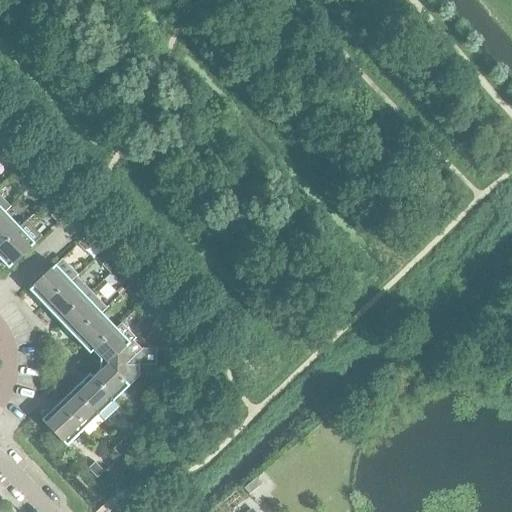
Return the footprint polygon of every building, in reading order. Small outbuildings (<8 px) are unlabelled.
[(0,158),(7,166),(14,160),(6,151),(0,156),(0,158)] [(29,189),(36,182),(27,173),(20,180),(29,189)] [(37,198),(44,191),(36,182),(29,189),(37,198)] [(0,215),(4,212),(11,205),(0,193),(0,215)] [(57,223),(66,214),(59,207),(50,216),(57,223)] [(0,247),(20,229),(4,212),(0,215),(0,247)] [(20,258),(42,237),(27,222),(20,229),(0,247),(0,258),(2,263),(8,269),(13,265),(21,262),(20,258)] [(84,251),(93,242),(87,236),(77,244),(84,251)] [(110,274),(117,267),(108,258),(101,265),(110,274)] [(46,303),(69,281),(55,266),(40,280),(36,278),(33,287),(29,291),(35,297),(46,303)] [(119,283),(126,277),(117,267),(110,274),(119,283)] [(60,323),(91,292),(75,275),(69,281),(46,303),(47,304),(44,306),(50,313),(62,319),(59,322),(60,323)] [(140,305),(147,299),(138,290),(131,296),(140,305)] [(74,338),(100,313),(106,308),(91,292),(60,323),(65,329),(76,335),(74,338)] [(147,299),(139,307),(144,313),(153,305),(147,299)] [(91,350),(115,329),(100,313),(74,338),(80,344),(91,350)] [(133,341),(135,339),(121,323),(115,329),(91,350),(100,359),(100,365),(125,365),(139,366),(143,366),(146,356),(133,341)] [(139,366),(125,365),(100,365),(100,370),(91,379),(113,401),(129,386),(138,377),(139,366)] [(98,416),(113,401),(91,379),(79,384),(73,390),(98,416)] [(81,432),(98,416),(73,390),(72,391),(75,394),(64,399),(57,406),(60,409),(59,409),(81,432)] [(66,447),(81,432),(59,409),(48,414),(41,421),(66,447)] [(144,433),(151,426),(142,417),(135,424),(144,433)] [(128,448),(138,439),(131,432),(122,441),(128,448)] [(119,456),(128,448),(122,441),(113,449),(119,456)] [(96,478),(103,472),(95,462),(88,469),(96,478)]
